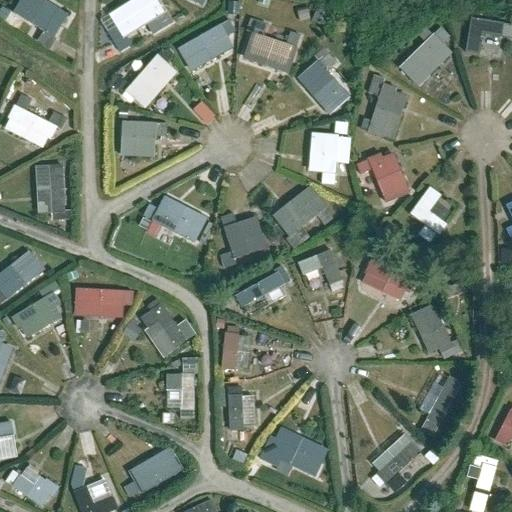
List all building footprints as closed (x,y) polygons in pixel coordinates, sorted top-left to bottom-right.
[(65,19),(40,0),(17,0),(9,10),(48,40),(65,19)] [(160,13),(153,0),(130,0),(99,16),(110,37),(160,13)] [(315,20),(331,25),(336,10),(320,5),(315,20)] [(496,34),(497,22),(467,19),(465,50),(480,51),(481,33),(496,34)] [(214,21),(173,40),(186,68),(227,48),(214,21)] [(299,38),(252,24),(242,59),(289,73),(299,38)] [(436,32),(397,69),(413,87),(448,53),(439,44),(443,40),(436,32)] [(150,48),(120,80),(149,106),(178,73),(150,48)] [(331,49),(299,77),(329,112),(361,84),(331,49)] [(385,141),(399,91),(380,86),(367,136),(385,141)] [(57,123),(17,103),(5,129),(45,148),(57,123)] [(159,123),(122,122),(122,154),(159,155),(159,123)] [(347,133),(310,132),(309,173),(337,174),(337,165),(346,165),(347,133)] [(389,150),(351,166),(356,178),(369,173),(381,202),(406,192),(389,150)] [(63,168),(33,169),(34,215),(64,214),(63,168)] [(438,216),(449,202),(432,187),(411,212),(427,225),(421,232),(432,242),(448,224),(438,216)] [(330,218),(308,188),(270,215),(293,246),(330,218)] [(188,250),(202,212),(160,197),(146,235),(188,250)] [(511,242),(511,197),(504,202),(511,217),(511,226),(503,231),(509,244),(511,242)] [(262,247),(250,213),(218,224),(230,258),(262,247)] [(0,303),(43,276),(24,246),(0,261),(0,303)] [(321,252),(300,262),(307,275),(317,270),(327,290),(337,286),(321,252)] [(409,277),(369,260),(361,280),(400,297),(409,277)] [(274,269),(237,293),(248,311),(286,287),(274,269)] [(123,286),(74,288),(75,316),(124,315),(123,286)] [(44,297),(9,318),(22,339),(57,319),(44,297)] [(185,348),(159,304),(136,318),(162,362),(185,348)] [(435,304),(410,315),(427,351),(451,340),(435,304)] [(250,332),(227,329),(223,369),(245,371),(250,332)] [(184,359),(185,372),(199,371),(198,358),(184,359)] [(458,390),(432,373),(415,400),(429,409),(418,428),(430,435),(458,390)] [(193,411),(193,375),(166,375),(166,411),(193,411)] [(252,387),(229,387),(229,438),(252,438),(252,387)] [(511,407),(490,440),(505,451),(511,440),(511,407)] [(0,460),(12,458),(6,425),(0,426),(0,460)] [(310,475),(320,448),(282,434),(272,460),(310,475)] [(420,464),(401,438),(371,461),(390,487),(420,464)] [(130,500),(182,469),(170,449),(127,474),(132,482),(123,488),(130,500)] [(478,511),(482,511),(494,462),(480,459),(469,510),(478,511)] [(16,465),(2,487),(34,506),(47,485),(16,465)] [(96,468),(62,481),(73,511),(108,511),(112,511),(96,468)] [(214,511),(208,499),(180,511),(214,511)]
